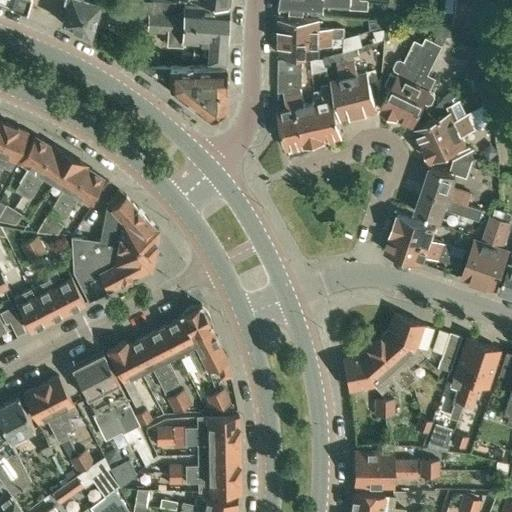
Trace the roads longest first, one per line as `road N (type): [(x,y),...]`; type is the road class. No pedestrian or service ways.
road 1 (primary): [(213,171),(89,73),(0,34)]
road 2 (residential): [(370,276),(368,253),(388,184),(400,170),(396,145),(368,137),(351,154),(296,165)]
road 3 (residential): [(220,262),(0,375)]
road 4 (primary): [(319,511),(319,426),(286,298)]
road 5 (primary): [(0,84),(116,146),(178,204)]
road 6 (primary): [(242,316),(268,414),(272,511)]
road 7 (residential): [(256,0),(248,126),(213,171)]
road 8 (unclassified): [(511,316),(370,276)]
road 9 (primary): [(286,298),(213,171)]
